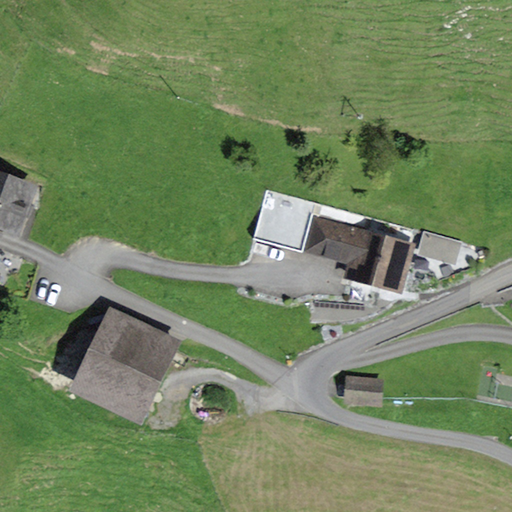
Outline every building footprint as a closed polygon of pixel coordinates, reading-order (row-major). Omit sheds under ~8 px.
[(39,192),(0,177),(0,236),(20,244),(39,192)] [(316,205),(267,191),(254,242),(302,255),(316,205)] [(416,247),(315,218),(304,256),(348,268),(344,282),(401,298),(416,247)] [(462,244),(424,233),(417,257),(456,268),(462,244)] [(183,346),(110,312),(70,398),(143,432),(183,346)] [(385,382),(346,378),(343,407),(382,410),(385,382)]
